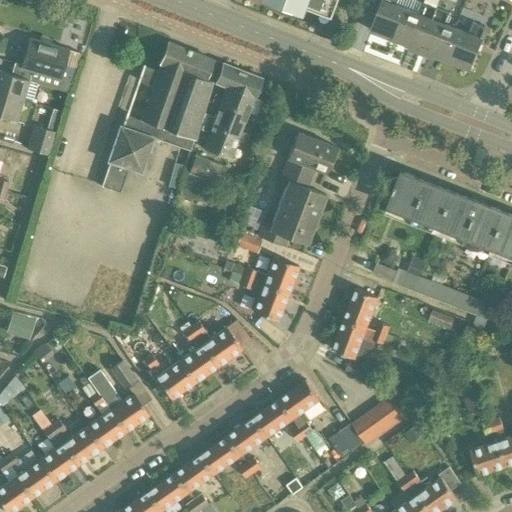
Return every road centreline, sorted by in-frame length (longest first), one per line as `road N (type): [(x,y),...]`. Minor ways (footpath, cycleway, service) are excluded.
road 1 (residential): [(63,511),(287,368),(382,137)]
road 2 (tertiary): [(336,64),(379,97),(511,148)]
road 3 (tertiary): [(336,64),(170,0)]
road 4 (tertiary): [(486,116),(336,64)]
